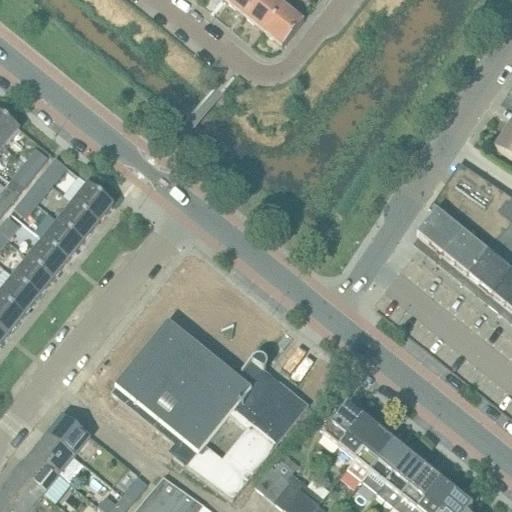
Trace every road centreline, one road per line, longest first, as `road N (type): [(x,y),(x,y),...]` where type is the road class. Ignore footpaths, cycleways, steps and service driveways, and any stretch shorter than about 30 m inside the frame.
road 1 (residential): [(0,444),(198,203)]
road 2 (unclassified): [(198,203),(0,44)]
road 3 (residential): [(343,0),(292,64),(264,78),(159,0)]
road 4 (unclassified): [(511,460),(331,315)]
road 5 (residential): [(331,315),(446,140)]
road 6 (unclassified): [(331,315),(198,203)]
